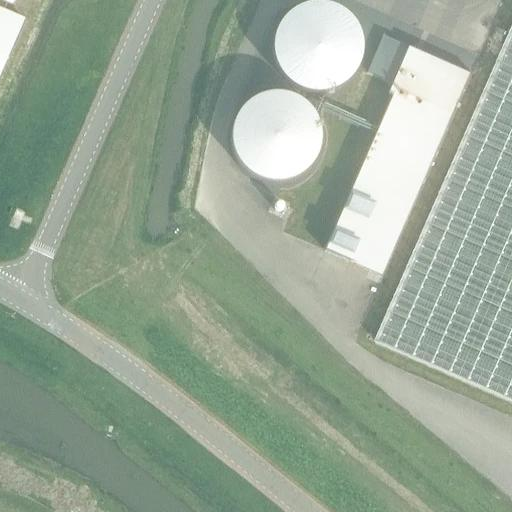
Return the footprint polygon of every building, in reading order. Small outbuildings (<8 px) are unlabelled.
[(0,0),(0,2),(13,8),(16,0),(0,0)] [(274,37),(272,56),(276,70),(284,82),(297,92),(316,96),(331,93),(341,88),(352,78),(358,65),(361,49),(357,34),(349,20),(331,9),(311,7),(298,10),(289,15),(281,23),(274,37)] [(0,77),(25,21),(0,10),(0,77)] [(511,34),(377,345),(511,403),(511,34)] [(397,87),(324,252),(384,278),(473,75),(384,36),(367,74),(397,87)] [(286,97),(275,96),(263,97),(252,102),(243,109),(236,118),(232,129),(230,140),(232,152),(236,163),(243,172),(252,179),(263,183),(275,185),(286,183),(297,179),(306,172),(313,163),(318,152),(319,140),(318,129),(313,118),(306,109),(297,102),(286,97)]
